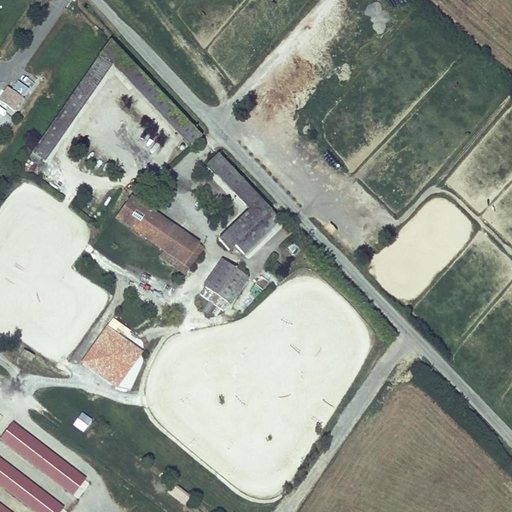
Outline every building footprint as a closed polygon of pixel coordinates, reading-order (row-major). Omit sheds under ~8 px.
[(201,137),(110,41),(29,157),(38,164),(41,160),(45,162),(112,66),(190,148),(201,137)] [(9,88),(0,100),(14,110),(23,98),(9,88)] [(92,152),(89,157),(99,162),(102,157),(92,152)] [(279,220),(218,155),(206,166),(249,210),(218,240),(229,251),(235,245),(244,254),(279,220)] [(176,228),(130,196),(116,217),(161,249),(176,228)] [(197,243),(176,228),(161,249),(182,264),(197,243)] [(203,247),(197,243),(182,264),(188,268),(203,247)] [(293,254),(299,252),(296,243),(289,245),(293,254)] [(247,277),(223,261),(205,288),(228,304),(247,277)] [(178,285),(129,265),(121,284),(170,304),(178,285)] [(49,328),(54,316),(46,313),(41,325),(49,328)] [(107,369),(102,381),(116,387),(121,375),(107,369)] [(0,440),(71,495),(85,477),(12,422),(0,437),(0,440)] [(0,486),(33,511),(58,511),(63,506),(0,458),(0,486)] [(184,506),(191,496),(173,485),(166,495),(184,506)]
